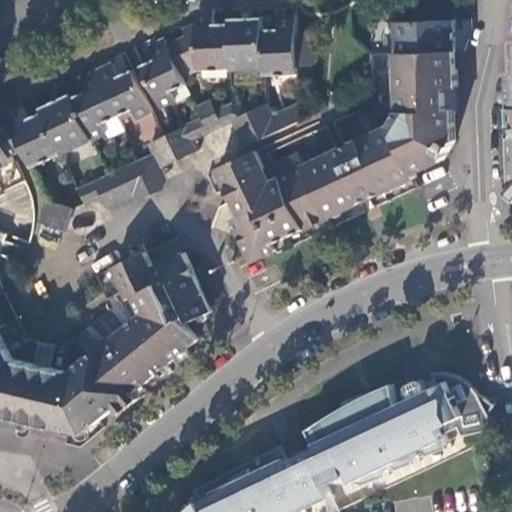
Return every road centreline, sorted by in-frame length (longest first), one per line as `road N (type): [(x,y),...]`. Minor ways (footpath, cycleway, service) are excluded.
road 1 (residential): [(58,511),(95,492),(279,344),(363,294),(490,264)]
road 2 (residential): [(497,0),(479,105),(490,264)]
road 3 (residential): [(490,264),(511,388)]
